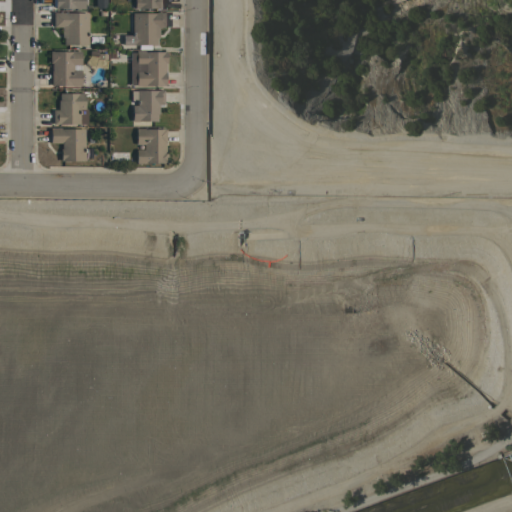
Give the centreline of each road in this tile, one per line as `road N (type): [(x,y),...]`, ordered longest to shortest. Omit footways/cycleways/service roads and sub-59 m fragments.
road 1 (residential): [(0,185),(168,188),(186,180)]
road 2 (residential): [(24,185),(24,0)]
road 3 (residential): [(193,0),(195,155),(186,180)]
